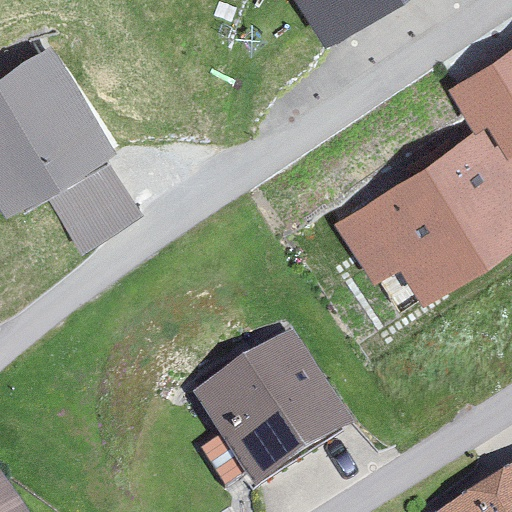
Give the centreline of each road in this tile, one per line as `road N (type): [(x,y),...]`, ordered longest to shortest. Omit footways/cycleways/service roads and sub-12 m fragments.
road 1 (residential): [(499,0),(164,221),(0,358)]
road 2 (residential): [(341,511),(511,401)]
